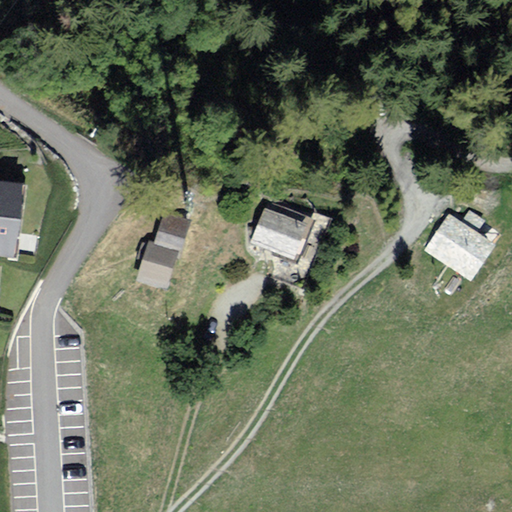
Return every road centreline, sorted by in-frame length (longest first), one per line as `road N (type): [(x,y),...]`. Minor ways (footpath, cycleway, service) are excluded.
road 1 (unclassified): [(0,102),(93,174),(100,206),(45,308),(52,511)]
road 2 (track): [(178,511),(245,442),(342,299),(392,259),(420,217)]
road 3 (track): [(239,306),(209,364),(167,511)]
